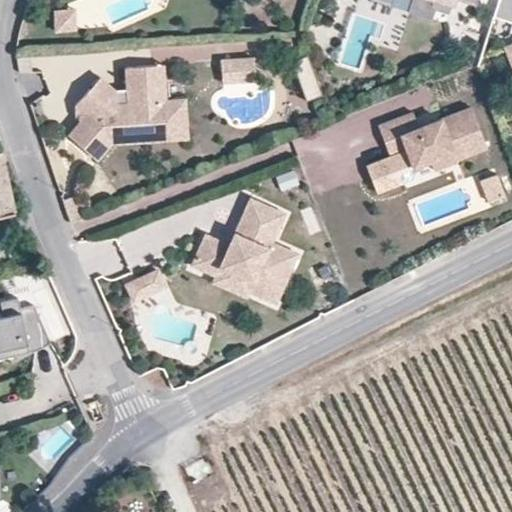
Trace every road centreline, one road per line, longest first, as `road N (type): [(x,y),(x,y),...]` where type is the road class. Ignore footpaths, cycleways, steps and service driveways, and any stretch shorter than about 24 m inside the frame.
road 1 (residential): [(511,243),(144,429)]
road 2 (residential): [(0,83),(23,160),(144,429)]
road 3 (residential): [(144,429),(57,511)]
